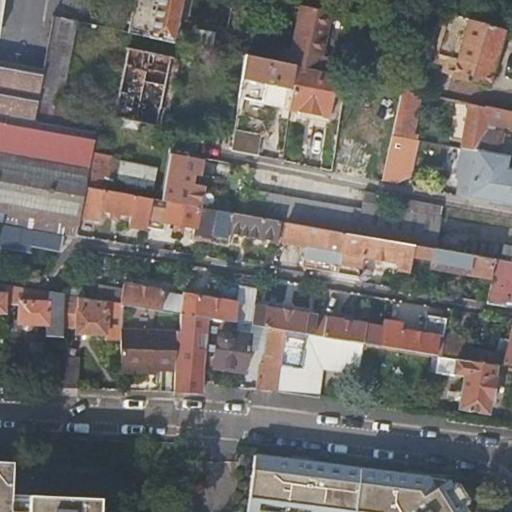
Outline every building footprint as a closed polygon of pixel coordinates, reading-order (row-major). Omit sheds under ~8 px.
[(175,43),(182,0),(135,0),(130,33),(175,43)] [(294,51),(322,57),(331,13),(302,7),(294,51)] [(507,30),(446,13),(434,56),(455,62),(454,67),(451,78),(488,88),(507,30)] [(71,51),(76,22),(54,18),(48,46),(71,51)] [(44,70),(0,61),(0,225),(19,229),(49,234),(61,236),(68,238),(77,239),(81,218),(87,187),(107,190),(113,158),(93,155),(100,118),(60,110),(71,51),(48,46),(44,70)] [(128,48),(114,117),(158,126),(172,58),(128,48)] [(296,67),(336,75),(339,61),(322,57),(294,51),(283,49),(280,64),(296,67)] [(280,64),(246,56),(242,80),(287,89),(282,118),(288,120),(290,108),(296,67),(280,64)] [(433,61),(454,67),(455,62),(434,56),(433,61)] [(331,117),(337,76),(336,75),(296,67),(290,108),(331,117)] [(419,139),(430,95),(403,90),(393,133),(419,139)] [(511,126),(511,113),(472,105),(458,177),(460,177),(457,194),(511,204),(511,169),(509,168),(510,156),(501,154),(505,133),(487,130),(489,122),(511,126)] [(260,133),(233,128),(230,150),(255,155),(258,140),(266,137),(267,131),(260,133)] [(195,156),(197,144),(172,139),(170,151),(195,156)] [(391,139),(381,179),(396,182),(411,174),(417,145),(391,139)] [(170,151),(161,200),(199,207),(203,186),(191,184),(193,175),(199,176),(202,160),(194,158),(195,156),(170,151)] [(152,198),(107,190),(87,187),(81,218),(101,221),(103,210),(132,215),(130,227),(147,230),(147,228),(152,198)] [(415,244),(435,248),(440,217),(437,216),(439,205),(400,197),(397,209),(373,204),(375,192),(365,190),(361,207),(248,188),(243,214),(280,221),(287,222),(344,232),(415,244)] [(161,200),(152,198),(147,228),(167,231),(169,222),(175,223),(174,231),(182,233),(183,224),(194,226),(192,239),(210,242),(212,229),(215,209),(199,207),(161,200)] [(243,214),(215,209),(212,229),(210,242),(228,245),(231,233),(277,241),(280,221),(243,214)] [(337,272),(344,232),(287,222),(280,221),(277,241),(305,246),(302,266),(337,272)] [(29,248),(58,253),(61,236),(49,234),(19,229),(0,225),(0,249),(28,254),(29,248)] [(412,255),(415,244),(344,232),(337,272),(359,276),(363,256),(398,262),(396,270),(409,272),(412,255)] [(494,258),(511,261),(511,245),(495,242),(494,246),(473,242),(460,244),(457,252),(494,258)] [(494,258),(457,252),(435,248),(415,244),(412,255),(431,259),(429,267),(490,278),(494,258)] [(161,310),(164,292),(164,291),(124,284),(121,303),(123,304),(161,310)] [(64,294),(61,294),(7,285),(7,292),(6,301),(19,301),(19,324),(46,325),(46,335),(62,335),(63,325),(64,294)] [(84,291),(65,288),(61,294),(64,294),(83,297),(84,291)] [(253,306),(255,293),(237,290),(236,302),(197,296),(198,294),(183,292),(182,295),(179,313),(182,313),(209,318),(250,324),(253,306)] [(179,313),(182,295),(164,292),(161,310),(179,313)] [(121,303),(83,297),(64,294),(63,325),(76,326),(76,333),(106,334),(106,340),(121,341),(122,330),(123,304),(121,303)] [(315,335),(318,316),(306,315),(306,312),(267,306),(266,308),(253,306),(250,324),(269,327),(285,330),(315,335)] [(175,370),(174,393),(201,394),(203,365),(195,364),(196,352),(197,334),(207,334),(209,318),(182,313),(181,333),(177,333),(175,370)] [(380,345),(383,325),(318,315),(318,316),(315,335),(359,342),(380,345)] [(446,331),(448,320),(423,316),(421,331),(404,328),(405,322),(384,319),(383,325),(380,345),(439,355),(442,355),(446,331)] [(285,330),(269,327),(263,362),(261,362),(257,389),(276,391),(285,330)] [(122,330),(121,341),(120,359),(120,368),(175,370),(177,333),(122,330)] [(359,342),(315,335),(285,330),(276,391),(317,396),(319,372),(355,376),(359,342)] [(217,335),(212,365),(245,370),(250,335),(222,331),(217,335)] [(511,366),(511,332),(510,340),(507,354),(492,351),(469,347),(471,336),(446,331),(442,355),(496,364),(511,366)] [(507,354),(510,340),(495,337),(492,351),(507,354)] [(203,365),(203,352),(196,352),(195,364),(203,365)] [(60,388),(61,355),(46,355),(44,387),(60,388)] [(487,412),(496,364),(442,355),(439,355),(438,364),(437,366),(436,372),(455,375),(456,372),(464,373),(458,407),(487,412)] [(0,511),(99,511),(100,498),(11,493),(13,461),(0,460),(0,511)] [(292,460),(291,465),(314,468),(315,463),(292,460)] [(467,511),(468,510),(453,485),(450,485),(409,480),(314,468),(291,465),(256,461),(249,511),(467,511)] [(187,462),(186,474),(204,474),(204,462),(187,462)] [(409,480),(450,485),(451,479),(409,474),(409,480)]
